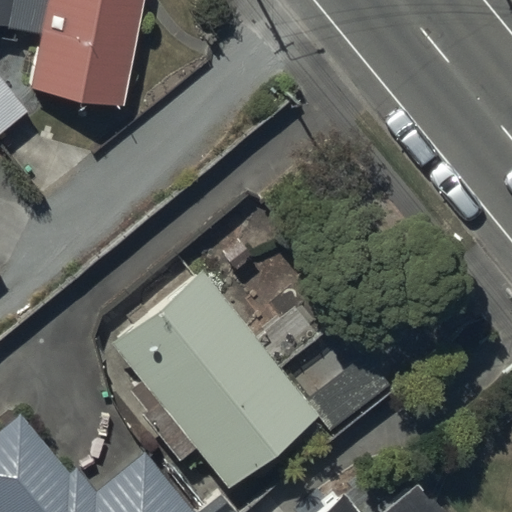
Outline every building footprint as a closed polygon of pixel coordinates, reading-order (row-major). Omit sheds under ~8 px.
[(0,0),(0,22),(37,30),(42,0),(0,0)] [(137,0),(42,0),(37,30),(27,83),(118,100),(137,0)] [(0,126),(24,107),(0,77),(0,126)] [(312,411),(195,266),(106,338),(137,376),(125,386),(142,406),(137,409),(174,455),(192,441),(224,482),(312,411)] [(0,511),(192,511),(139,447),(93,485),(73,461),(64,469),(16,409),(0,422),(0,511)] [(358,509),(334,480),(294,511),(441,511),(407,469),(358,509)]
